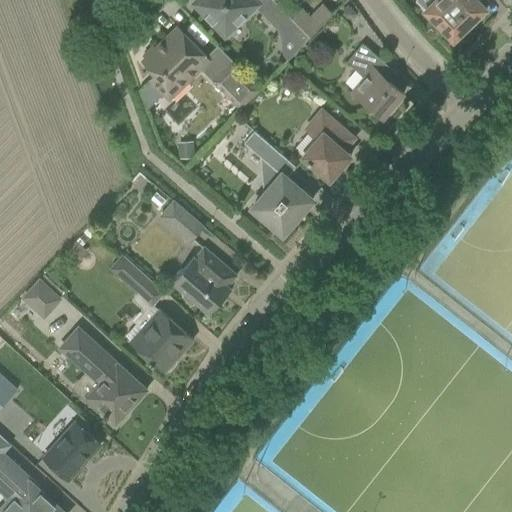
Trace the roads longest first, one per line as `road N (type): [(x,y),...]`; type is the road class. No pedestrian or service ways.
road 1 (residential): [(292,278),(146,157),(110,64),(120,35),(157,0)]
road 2 (residential): [(120,511),(236,340),(292,278)]
road 3 (residential): [(292,278),(469,108)]
road 4 (residential): [(469,108),(400,41),(373,0)]
